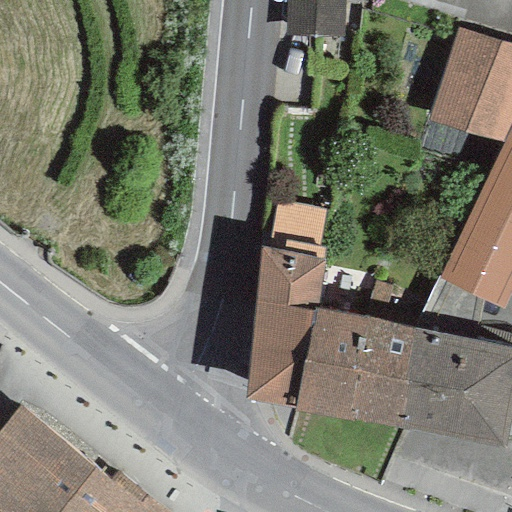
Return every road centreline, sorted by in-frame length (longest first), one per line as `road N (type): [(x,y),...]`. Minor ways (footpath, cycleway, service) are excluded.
road 1 (tertiary): [(249,0),(217,309),(161,413)]
road 2 (secondary): [(161,413),(0,285)]
road 3 (secondary): [(327,511),(247,473),(161,413)]
